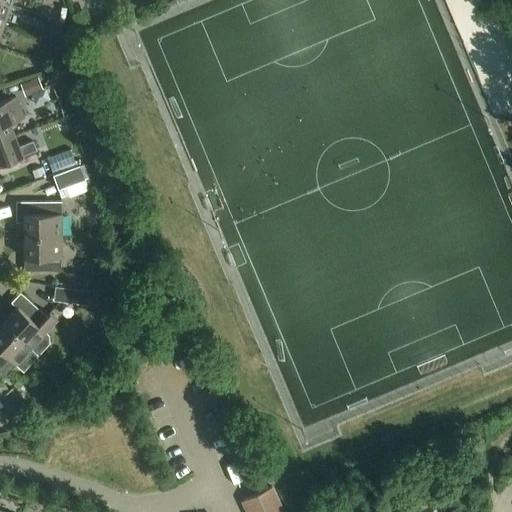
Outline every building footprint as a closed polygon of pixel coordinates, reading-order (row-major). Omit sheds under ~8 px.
[(0,24),(3,25),(10,5),(0,1),(0,24)] [(20,83),(24,97),(43,91),(38,77),(20,83)] [(0,102),(0,140),(14,135),(9,124),(23,119),(15,97),(0,102)] [(14,135),(0,140),(0,164),(36,151),(32,141),(18,147),(14,135)] [(46,157),(52,174),(75,165),(70,150),(49,158),(49,156),(46,157)] [(80,164),(54,174),(59,188),(86,179),(80,164)] [(15,202),(15,224),(23,224),(23,236),(60,236),(60,214),(60,201),(51,201),(15,202)] [(23,258),(23,271),(48,271),(60,271),(59,258),(61,258),(60,236),(23,236),(23,258)] [(66,287),(85,290),(86,274),(68,272),(66,287)] [(85,290),(66,287),(56,286),(54,300),(89,305),(90,290),(85,290)] [(112,296),(123,320),(140,312),(129,288),(112,296)] [(48,343),(48,335),(45,333),(56,320),(49,313),(45,316),(19,293),(10,303),(16,308),(2,324),(30,349),(37,355),(48,343)] [(30,349),(2,324),(0,325),(0,368),(8,359),(22,372),(37,355),(30,349)] [(13,388),(0,397),(11,413),(25,405),(13,388)] [(248,511),(282,511),(272,484),(242,494),(248,511)]
